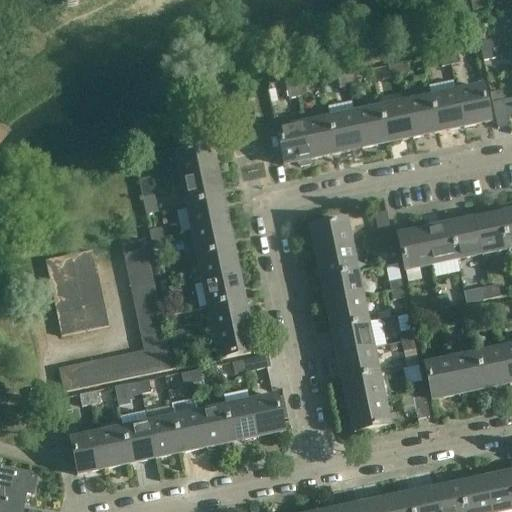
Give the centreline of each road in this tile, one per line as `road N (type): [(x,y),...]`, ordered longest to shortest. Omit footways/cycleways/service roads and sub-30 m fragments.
road 1 (residential): [(318,475),(270,237),(275,215),(290,204),(511,155)]
road 2 (residential): [(318,475),(511,434)]
road 3 (residential): [(151,511),(318,475)]
